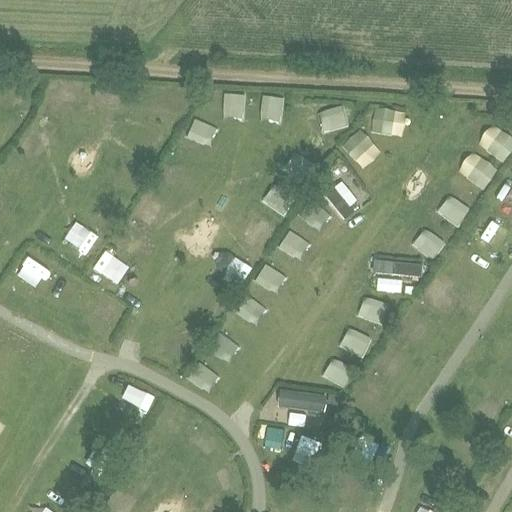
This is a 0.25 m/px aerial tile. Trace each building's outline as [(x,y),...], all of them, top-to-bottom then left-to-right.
[(26,103),(30,83),(13,80),(9,100),(26,103)] [(117,115),(117,86),(100,86),(99,115),(117,115)] [(175,91),(175,113),(183,113),(183,90),(175,91)] [(195,115),(195,91),(185,91),(185,115),(195,115)] [(390,114),(378,119),(393,157),(405,153),(390,114)] [(170,151),(170,131),(150,131),(150,151),(170,151)] [(8,160),(0,175),(0,179),(15,188),(25,170),(8,160)] [(511,184),(507,180),(491,203),(511,216),(511,214),(511,184)] [(275,202),(290,212),(300,197),(285,187),(275,202)] [(346,222),(356,216),(340,190),(330,196),(346,222)] [(113,197),(105,217),(123,224),(131,204),(113,197)] [(0,230),(11,214),(0,206),(0,230)] [(265,219),(252,239),(268,250),(281,230),(265,219)] [(60,251),(84,266),(95,248),(70,233),(60,251)] [(463,247),(448,266),(472,286),(488,268),(463,247)] [(244,279),(257,261),(248,254),(235,273),(244,279)] [(25,256),(15,276),(39,289),(49,268),(25,256)] [(102,284),(112,265),(103,259),(92,279),(102,284)] [(423,279),(424,268),(401,265),(399,276),(423,279)] [(281,272),(269,276),(278,299),(290,295),(281,272)] [(428,294),(452,315),(466,299),(442,278),(428,294)] [(379,294),(405,293),(405,280),(379,281),(379,294)] [(253,289),(269,330),(283,325),(267,284),(253,289)] [(222,312),(229,293),(218,289),(211,308),(222,312)] [(100,293),(90,311),(110,322),(120,304),(100,293)] [(418,310),(403,329),(428,348),(443,329),(418,310)] [(246,315),(229,327),(242,345),(259,333),(246,315)] [(346,345),(375,355),(381,337),(352,327),(346,345)] [(307,371),(348,375),(349,363),(308,360),(307,371)] [(511,368),(510,367),(499,387),(511,394),(511,368)] [(376,424),(392,401),(367,384),(351,407),(376,424)] [(321,414),(325,398),(283,389),(280,405),(321,414)] [(138,390),(128,409),(147,420),(158,401),(138,390)] [(173,403),(160,433),(181,442),(194,412),(173,403)] [(206,425),(187,451),(207,464),(225,438),(206,425)] [(225,511),(247,510),(246,490),(224,491),(225,511)] [(444,511),(448,503),(429,495),(421,511),(444,511)] [(127,511),(128,510),(112,503),(107,511),(127,511)]
